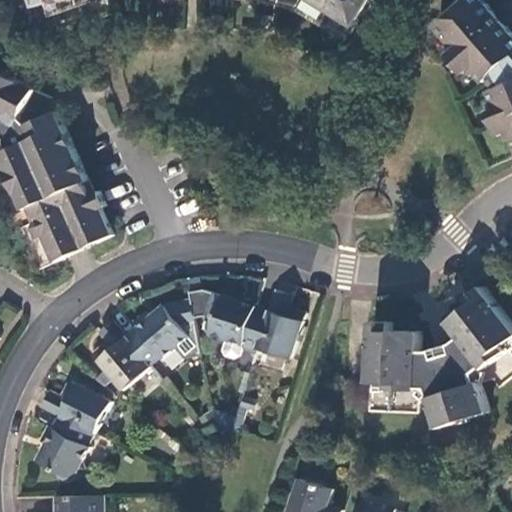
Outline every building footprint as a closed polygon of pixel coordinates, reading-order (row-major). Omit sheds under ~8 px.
[(352,36),(373,0),(35,0),(38,7),(52,3),(62,32),(119,12),(115,0),(282,0),(301,5),(352,36)] [(486,0),(461,0),(463,2),(440,23),(456,41),(454,44),(479,73),(483,72),(490,80),(495,76),(501,87),(496,90),(500,100),(496,102),(511,138),(511,28),(509,25),(511,21),(511,13),(509,10),(504,4),(497,11),(486,0)] [(0,149),(5,154),(43,235),(48,234),(61,260),(116,233),(104,208),(109,204),(103,190),(99,192),(60,111),(33,123),(30,118),(34,116),(46,92),(0,68),(0,149)] [(395,321),(376,320),(373,410),(421,411),(422,401),(433,398),(442,426),(493,411),(484,381),(496,378),(502,386),(511,378),(511,319),(485,285),(471,297),(475,304),(452,321),(462,336),(457,341),(432,350),(423,348),(424,330),(395,329),(395,321)] [(295,294),(279,289),(273,309),(261,346),(295,357),(309,312),(291,307),(295,294)] [(227,295),(215,332),(248,343),(247,346),(260,350),(261,346),(273,309),(259,305),(261,299),(246,294),(244,300),(227,295)] [(140,326),(129,336),(153,364),(164,355),(167,357),(193,335),(167,304),(153,316),(148,311),(136,321),(140,326)] [(115,319),(102,330),(110,340),(97,351),(128,388),(154,366),(153,364),(129,336),(115,319)] [(53,390),(45,405),(64,415),(97,431),(99,432),(115,401),(72,380),(64,396),(53,390)] [(50,442),(42,459),(60,468),(62,475),(71,479),(84,474),(88,466),(87,461),(93,446),(91,443),(97,431),(64,415),(57,427),(52,425),(44,439),(50,442)] [(336,488),(302,478),(291,511),(344,511),(346,509),(332,504),(336,488)] [(107,511),(107,495),(60,496),(60,511),(107,511)] [(396,511),(398,508),(365,498),(360,511),(396,511)]
